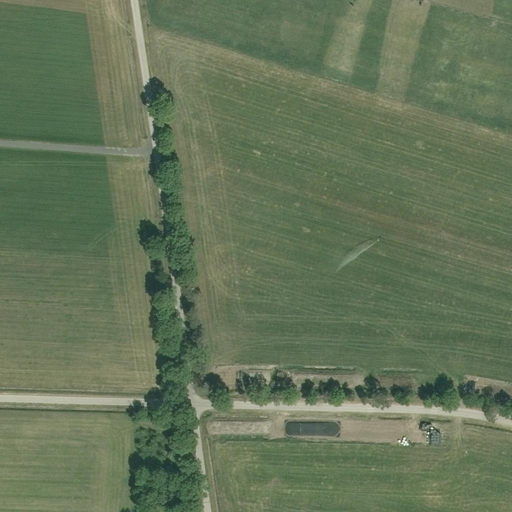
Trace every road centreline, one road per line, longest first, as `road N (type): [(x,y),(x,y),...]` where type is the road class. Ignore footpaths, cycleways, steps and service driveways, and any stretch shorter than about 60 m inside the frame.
road 1 (unclassified): [(194,403),(134,0)]
road 2 (unclassified): [(511,423),(465,412),(194,403)]
road 3 (unclassified): [(194,403),(0,398)]
